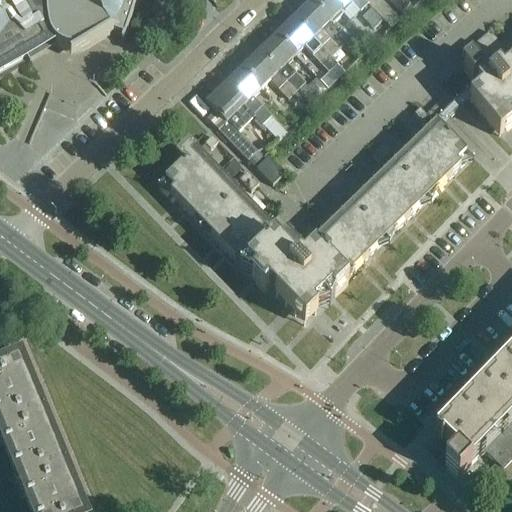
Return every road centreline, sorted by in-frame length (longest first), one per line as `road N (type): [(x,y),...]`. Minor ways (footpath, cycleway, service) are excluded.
road 1 (residential): [(11,246),(260,0)]
road 2 (residential): [(365,372),(511,211)]
road 3 (secondary): [(11,246),(168,363)]
road 4 (secondary): [(281,427),(168,363)]
road 5 (secondary): [(168,363),(265,446)]
